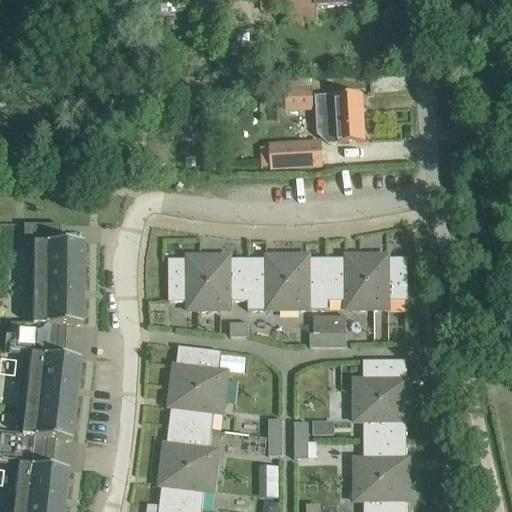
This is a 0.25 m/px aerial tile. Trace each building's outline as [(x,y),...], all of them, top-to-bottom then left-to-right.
[(273,0),(259,0),(260,13),(274,12),(273,0)] [(363,7),(362,0),(273,0),(274,12),(363,7)] [(211,20),(222,19),(221,3),(210,4),(211,20)] [(192,85),(155,85),(155,114),(192,114),(192,85)] [(313,88),(286,88),(286,112),(313,112),(313,88)] [(333,100),(317,100),(317,113),(317,119),(334,118),(335,122),(364,120),(362,97),(333,98),(333,100)] [(364,120),(335,122),(336,145),(365,144),(364,120)] [(224,139),(221,144),(225,149),(230,149),(233,144),(230,139),(224,139)] [(270,148),(271,172),(323,169),(321,145),(270,148)] [(32,245),(32,272),(83,272),(83,244),(60,244),(60,226),(23,226),(23,246),(32,245)] [(329,313),(329,303),(329,261),(309,261),(309,258),(275,258),(275,261),(268,261),(268,258),(267,258),(267,261),(247,261),(248,304),(248,313),(266,312),(266,315),(312,315),(312,312),(329,313)] [(346,261),(329,261),(329,303),(346,303),(346,313),(388,312),(388,303),(408,303),(407,260),(388,260),(388,258),(354,258),(354,261),(348,261),(348,258),(346,258),(346,261)] [(248,304),(247,261),(230,261),(230,259),(188,259),(188,261),(169,262),(169,304),(197,304),(197,313),(221,313),(221,304),(248,304)] [(32,272),(32,299),(82,300),(83,272),(32,272)] [(10,325),(9,340),(58,343),(59,327),(82,327),(82,300),(32,299),(32,325),(10,325)] [(346,336),(346,319),(328,319),(314,319),(314,336),(328,336),(346,336)] [(249,340),(249,337),(249,326),(230,326),(230,340),(249,340)] [(310,350),(328,350),(328,336),(314,336),(310,336),(310,350)] [(346,336),(328,336),(328,350),(346,350),(346,336)] [(30,357),(27,383),(77,389),(80,361),(57,358),(58,343),(9,340),(8,355),(30,357)] [(169,428),(212,434),(214,418),(224,419),(230,375),(219,374),(221,354),(179,349),(177,368),(174,368),(170,402),(172,402),(172,409),(169,408),(169,410),(172,410),(169,428)] [(365,443),(406,443),(406,424),(409,424),(409,382),(406,382),(406,363),(363,363),(363,379),(353,380),(354,427),(365,426),(365,443)] [(424,384),(424,371),(412,371),(412,384),(424,384)] [(27,383),(24,410),(74,416),(77,389),(27,383)] [(0,433),(0,449),(46,455),(48,441),(71,443),(74,416),(24,410),(21,436),(0,433)] [(426,423),(426,415),(418,415),(418,423),(426,423)] [(268,422),(268,441),(283,440),(282,422),(268,422)] [(335,424),(313,425),(313,438),(335,438),(335,424)] [(295,425),(294,443),(309,443),(309,425),(295,425)] [(212,434),(169,428),(167,447),(164,447),(160,480),(163,481),(162,487),(160,487),(159,488),(162,489),(160,507),(199,511),(201,511),(204,496),(215,497),(221,451),(210,450),(212,434)] [(283,459),(283,440),(268,441),(269,459),(283,459)] [(308,461),(309,443),(294,443),(294,461),(308,461)] [(365,506),(365,511),(406,511),(407,503),(409,503),(409,469),(406,469),(406,463),(409,463),(409,462),(406,461),(406,443),(365,443),(365,460),(353,460),(354,506),(365,506)] [(0,465),(17,468),(15,494),(65,499),(68,472),(45,469),(46,455),(0,449),(0,465)] [(279,499),(280,467),(260,466),(259,498),(279,499)] [(15,494),(12,511),(63,511),(65,499),(15,494)]
